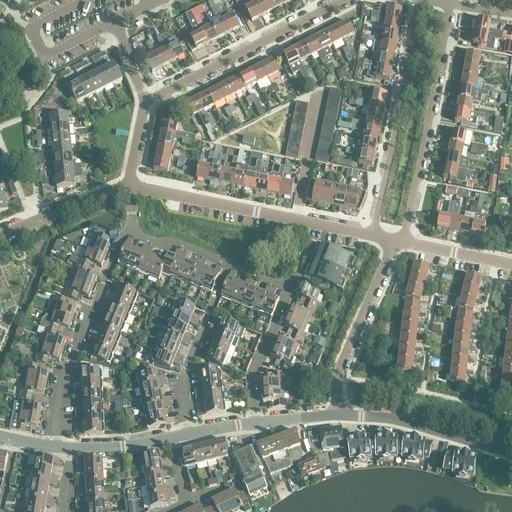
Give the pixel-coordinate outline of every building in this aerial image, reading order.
[(273,11),(267,0),(263,0),(256,4),(263,16),(273,11)] [(284,5),(281,0),(267,0),(273,11),(284,5)] [(219,14),(216,8),(213,1),(208,3),(215,16),(219,14)] [(263,16),(256,4),(245,9),(252,22),(263,16)] [(400,22),(402,10),(388,8),(386,20),(400,22)] [(240,28),(233,15),(222,21),(229,34),(240,28)] [(398,34),(400,22),(386,20),(378,18),(372,17),(371,22),(378,23),(386,25),(384,32),(398,34)] [(489,30),(491,23),(477,20),(475,32),(503,37),(504,32),(489,30)] [(229,34),(222,21),(212,26),(218,39),(229,34)] [(354,35),(348,22),(337,28),(343,40),(347,38),(354,35)] [(218,39),(212,26),(201,32),(207,44),(218,39)] [(343,40),(337,28),(326,33),(332,46),(343,40)] [(167,49),(164,42),(161,36),(160,36),(157,29),(153,31),(159,44),(163,51),(156,55),(163,67),(174,62),(167,49)] [(207,44),(201,32),(185,40),(192,52),(207,44)] [(396,46),(398,34),(384,32),(382,43),(396,46)] [(494,51),(496,40),(502,41),(503,37),(475,32),(473,44),(478,45),(477,48),(494,51)] [(332,46),(326,33),(315,39),(322,51),(332,46)] [(356,55),(351,46),(351,45),(347,38),(343,40),(347,48),(353,60),(355,59),(356,55)] [(329,64),(325,58),(322,51),(315,39),(305,44),(311,57),(317,53),(327,71),(331,69),(328,65),(329,64)] [(394,57),(396,46),(382,43),(380,55),(394,57)] [(184,56),(178,44),(167,49),(174,62),(184,56)] [(311,57),(305,44),(294,50),(300,62),(311,57)] [(353,60),(347,48),(343,50),(346,56),(345,56),(350,69),(353,69),(354,63),(353,60)] [(300,62),(294,50),(283,55),(289,68),(300,62)] [(479,63),(481,55),(468,53),(465,65),(479,67),(486,68),(493,70),(493,69),(494,65),(479,63)] [(163,67),(156,55),(146,60),(152,73),(163,67)] [(392,69),(394,57),(380,55),(378,67),(392,69)] [(279,73),(272,61),(261,66),(268,79),(279,73)] [(123,80),(114,64),(105,68),(113,85),(123,80)] [(477,79),(479,67),(465,65),(463,76),(477,79)] [(268,79),(261,66),(251,72),(257,84),(268,79)] [(390,82),(392,69),(378,67),(376,79),(390,82)] [(113,85),(105,68),(96,73),(104,89),(113,85)] [(257,84),(251,72),(240,77),(246,90),(257,84)] [(104,89),(96,73),(87,78),(95,94),(104,89)] [(376,79),(359,77),(360,75),(356,74),(355,80),(375,83),(376,79)] [(475,90),(477,79),(463,76),(461,88),(475,90)] [(246,90),(240,77),(229,83),(236,95),(246,90)] [(95,94),(87,78),(78,82),(87,99),(95,94)] [(87,99),(78,82),(69,87),(77,103),(87,99)] [(236,95),(229,83),(219,88),(225,101),(236,95)] [(225,101),(219,88),(208,94),(214,106),(225,101)] [(488,97),(489,93),(482,91),(475,90),(461,88),(459,99),(472,102),(480,103),(482,96),(488,97)] [(341,97),(342,91),(330,89),(329,95),(341,97)] [(385,107),(387,95),(374,92),(371,104),(385,107)] [(214,106),(208,94),(197,99),(204,112),(214,106)] [(340,103),(341,97),(329,95),(328,101),(340,103)] [(204,112),(197,99),(186,105),(193,117),(204,112)] [(470,113),(472,102),(459,99),(457,111),(470,113)] [(339,109),(340,103),(328,101),(327,107),(339,109)] [(307,111),(309,105),(297,102),(295,108),(307,111)] [(270,109),(268,104),(259,109),(261,114),(270,109)] [(382,119),(385,107),(371,104),(369,116),(382,119)] [(237,114),(233,106),(229,108),(232,114),(233,116),(237,114)] [(337,115),(339,109),(327,107),(325,113),(337,115)] [(306,117),(307,111),(295,108),(294,114),(306,117)] [(478,114),(470,113),(457,111),(455,123),(476,126),(477,119),(484,120),(485,116),(478,114)] [(336,121),(337,115),(325,113),(324,119),(336,121)] [(305,123),(306,117),(294,114),(293,120),(305,123)] [(69,126),(68,116),(50,117),(51,128),(69,126)] [(380,131),(382,119),(369,116),(366,128),(380,131)] [(496,117),(495,133),(503,133),(504,118),(496,117)] [(335,127),(336,121),(324,119),(323,125),(335,127)] [(304,129),(305,123),(293,120),(292,126),(304,129)] [(175,137),(177,125),(164,122),(161,135),(175,137)] [(334,133),(335,127),(323,125),(322,131),(334,133)] [(70,136),(69,126),(51,128),(52,138),(70,136)] [(302,135),(304,129),(292,126),(290,132),(302,135)] [(377,142),(380,131),(366,128),(364,140),(377,142)] [(464,147),(467,132),(454,129),(451,144),(464,147)] [(332,139),(334,133),(322,131),(320,136),(332,139)] [(301,141),(302,135),(290,132),(289,138),(301,141)] [(173,149),(175,137),(161,135),(159,146),(173,149)] [(71,146),(70,136),(52,138),(53,148),(71,146)] [(331,145),(332,139),(320,136),(319,142),(331,145)] [(254,147),(255,139),(244,137),(243,144),(254,147)] [(300,147),(301,141),(289,138),(288,144),(300,147)] [(375,154),(377,142),(364,140),(361,151),(375,154)] [(330,151),(331,145),(319,142),(318,148),(330,151)] [(299,153),(300,147),(288,144),(287,150),(299,153)] [(461,158),(464,147),(451,144),(448,155),(461,158)] [(72,156),(71,146),(53,148),(54,158),(72,156)] [(170,161),(173,149),(159,146),(156,158),(170,161)] [(329,157),(330,151),(318,148),(317,154),(329,157)] [(297,159),(299,153),(287,150),(285,156),(297,159)] [(372,166),(375,154),(361,151),(359,163),(372,166)] [(328,163),(329,157),(317,154),(316,160),(328,163)] [(459,170),(461,158),(448,155),(446,167),(459,170)] [(73,166),(72,156),(54,158),(55,168),(73,166)] [(168,173),(170,161),(156,158),(154,170),(168,173)] [(290,175),(293,163),(286,161),(284,174),(290,175)] [(209,181),(212,168),(200,165),(197,179),(209,181)] [(74,176),(73,166),(55,168),(56,178),(74,176)] [(456,181),(459,170),(446,167),(443,178),(456,181)] [(220,184),(223,170),(212,168),(209,181),(220,184)] [(232,186),(235,172),(223,170),(220,184),(232,186)] [(244,189),(247,175),(235,172),(232,186),(244,189)] [(256,191),(259,177),(247,175),(244,189),(256,191)] [(493,193),(495,176),(490,175),(487,192),(493,193)] [(75,186),(74,176),(56,178),(57,188),(75,186)] [(268,193),(270,180),(259,177),(256,191),(268,193)] [(279,196),(282,182),(270,180),(268,193),(279,196)] [(291,198),(294,184),(282,182),(279,196),(291,198)] [(323,209),(328,186),(317,183),(317,184),(311,182),(310,186),(307,202),(318,204),(317,207),(318,208),(320,208),(323,209)] [(334,207),(338,188),(328,186),(323,209),(326,210),(329,210),(329,209),(329,206),(334,207)] [(344,214),(349,190),(338,188),(334,207),(339,208),(339,211),(338,211),(338,212),(340,212),(341,213),(344,214)] [(366,197),(367,194),(360,193),(360,192),(349,190),(344,214),(347,214),(349,214),(350,214),(351,211),(359,212),(360,210),(362,208),(363,205),(363,204),(364,202),(365,199),(366,197)] [(479,223),(482,209),(483,202),(484,195),(480,194),(478,208),(476,215),(475,222),(472,236),(484,238),(485,230),(486,225),(485,225),(479,223)] [(0,214),(8,211),(4,201),(0,203),(0,214)] [(456,219),(458,211),(457,211),(459,204),(455,204),(453,210),(452,218),(449,231),(460,233),(463,220),(456,219)] [(491,231),(494,217),(495,210),(490,209),(488,216),(486,216),(485,225),(486,225),(485,230),(491,231)] [(449,231),(452,218),(440,215),(437,228),(449,231)] [(472,236),(475,222),(463,220),(460,233),(472,236)] [(110,247),(102,244),(104,238),(90,233),(88,239),(90,240),(86,250),(106,258),(110,247)] [(128,269),(136,250),(131,248),(133,241),(128,239),(118,265),(128,269)] [(330,267),(336,251),(317,244),(314,252),(315,252),(322,256),(319,262),(330,267)] [(138,273),(149,247),(144,245),(141,253),(136,250),(128,269),(138,273)] [(79,246),(76,255),(83,257),(86,249),(79,246)] [(148,277),(156,259),(151,256),(153,249),(149,247),(138,273),(148,277)] [(102,268),(106,258),(86,250),(83,259),(80,258),(78,264),(91,270),(94,265),(102,268)] [(172,278),(182,252),(177,250),(174,257),(169,255),(158,281),(159,281),(162,274),(172,278)] [(25,258),(23,251),(13,255),(16,262),(25,258)] [(352,267),(356,259),(336,251),(330,267),(341,271),(344,265),(352,267)] [(181,282),(189,263),(183,261),(186,254),(182,252),(172,278),(181,282)] [(158,281),(169,255),(164,253),(161,261),(156,259),(148,277),(158,281)] [(191,286),(202,260),(197,258),(194,266),(189,263),(181,282),(191,286)] [(201,290),(209,272),(203,269),(206,262),(202,260),(191,286),(201,290)] [(324,283),(330,267),(319,262),(316,269),(308,267),(309,267),(308,267),(305,275),(324,283)] [(97,278),(89,275),(91,270),(78,264),(75,271),(78,272),(74,281),(93,289),(97,278)] [(427,278),(428,271),(429,268),(415,264),(412,276),(426,279),(427,278)] [(212,294),(222,268),(217,266),(214,274),(209,272),(201,290),(212,294)] [(345,283),(339,278),(341,271),(330,267),(324,283),(343,290),(346,282),(345,283)] [(231,302),(239,284),(233,281),(236,274),(231,272),(221,298),(231,302)] [(479,289),(481,282),(482,279),(467,275),(464,287),(479,290),(479,289)] [(424,290),(425,282),(426,279),(412,276),(409,287),(423,291),(424,290)] [(241,306),(252,280),(247,278),(244,286),(239,284),(231,302),(241,306)] [(251,310),(259,292),(254,289),(256,282),(252,280),(241,306),(251,310)] [(89,299),(93,289),(74,281),(70,290),(68,289),(65,296),(79,301),(81,296),(89,299)] [(138,294),(113,284),(111,289),(118,292),(116,297),(134,305),(138,294)] [(316,302),(320,293),(300,285),(296,295),(304,299),(302,304),(316,310),(319,303),(316,302)] [(261,314),(272,288),(267,287),(264,294),(259,292),(251,310),(261,314)] [(420,302),(423,294),(423,291),(409,287),(406,298),(420,302)] [(476,301),(478,293),(479,290),(464,287),(462,298),(476,302),(476,301)] [(272,318),(279,300),(274,298),(276,290),(272,288),(261,314),(272,318)] [(76,309),(68,307),(69,301),(55,297),(53,303),(56,304),(53,314),(73,320),(76,309)] [(130,315),(134,305),(116,297),(113,303),(106,300),(104,304),(130,315)] [(419,314),(420,302),(406,298),(404,313),(419,315),(419,314)] [(473,313),(475,305),(476,302),(462,298),(459,309),(473,313)] [(193,315),(195,309),(177,302),(173,312),(198,322),(200,318),(193,315)] [(130,315),(104,304),(102,309),(110,312),(107,317),(126,325),(130,315)] [(314,316),(316,310),(302,304),(300,309),(292,306),(288,316),(307,324),(311,315),(314,316)] [(472,325),(473,313),(459,309),(457,324),(472,326),(472,325)] [(198,322),(173,312),(169,322),(187,329),(189,324),(196,327),(198,322)] [(418,326),(419,318),(419,315),(404,313),(403,325),(418,327),(418,326)] [(70,331),(73,320),(53,314),(52,317),(50,316),(47,316),(45,318),(43,319),(42,321),(40,327),(45,329),(60,333),(61,328),(70,331)] [(304,334),(307,324),(288,316),(284,327),(292,330),(290,335),(304,341),(306,335),(304,334)] [(122,335),(126,325),(107,317),(105,323),(98,320),(96,324),(122,335)] [(235,337),(239,327),(223,320),(220,326),(218,325),(216,329),(235,337)] [(185,335),(187,329),(169,322),(164,332),(190,342),(192,338),(185,335)] [(122,335),(96,324),(94,329),(102,332),(99,337),(118,345),(121,338),(122,335)] [(470,337),(471,329),(472,326),(457,324),(455,336),(470,338),(470,337)] [(416,337),(417,330),(418,327),(403,325),(401,337),(416,338),(416,337)] [(66,341),(58,339),(60,333),(45,329),(43,336),(46,336),(43,346),(63,352),(66,341)] [(231,347),(235,337),(216,329),(214,334),(217,335),(215,340),(231,347)] [(190,342),(164,332),(160,342),(179,349),(181,344),(188,347),(190,342)] [(301,347),(304,341),(290,335),(288,340),(279,337),(275,348),(295,355),(299,346),(301,347)] [(469,349),(470,341),(470,338),(455,336),(454,348),(469,350),(469,349)] [(114,355),(118,345),(99,337),(97,343),(90,340),(88,344),(114,355)] [(316,337),(314,344),(325,346),(327,339),(316,337)] [(415,349),(416,341),(416,338),(401,337),(400,348),(415,350),(415,349)] [(227,357),(231,347),(215,340),(212,346),(210,345),(208,349),(227,357)] [(177,355),(179,349),(160,342),(156,352),(182,362),(184,358),(177,355)] [(114,355),(88,344),(86,349),(93,352),(91,358),(96,360),(110,365),(114,355)] [(60,363),(63,352),(43,346),(40,356),(37,355),(35,361),(50,366),(51,360),(60,363)] [(291,365),(295,355),(275,348),(271,358),(279,361),(277,367),(291,372),(293,366),(291,365)] [(414,360),(415,353),(415,350),(400,348),(399,360),(414,361),(414,360)] [(468,360),(469,353),(469,350),(454,348),(453,359),(468,361),(468,360)] [(223,367),(227,357),(208,349),(206,354),(209,355),(206,361),(223,367)] [(182,362),(156,352),(152,362),(171,370),(173,364),(180,367),(182,362)] [(466,372),(467,364),(468,361),(453,359),(451,371),(466,373),(466,372)] [(412,373),(413,365),(414,361),(399,360),(397,372),(412,373)] [(46,385),(48,374),(39,373),(41,367),(26,364),(24,371),(27,371),(25,381),(46,385)] [(102,381),(102,370),(74,371),(74,376),(82,376),(82,382),(102,381)] [(222,381),(220,370),(193,374),(193,379),(201,378),(202,384),(222,381)] [(511,370),(504,370),(502,381),(511,382),(511,370)] [(465,384),(466,376),(466,373),(451,371),(450,383),(465,384)] [(166,381),(165,377),(158,378),(156,372),(155,372),(148,374),(137,376),(139,387),(166,381)] [(283,390),(283,380),(285,380),(285,373),(270,374),(270,380),(262,381),(262,392),(283,390)] [(44,396),(46,385),(25,381),(23,391),(21,391),(19,397),(34,400),(35,394),(44,396)] [(103,392),(102,381),(82,382),(83,387),(75,388),(75,393),(103,392)] [(161,394),(160,388),(167,386),(166,381),(139,387),(141,398),(161,394)] [(223,392),(222,381),(202,384),(203,389),(195,391),(196,396),(223,392)] [(511,394),(511,382),(502,381),(501,393),(511,394)] [(284,400),(283,390),(262,392),(263,403),(272,402),(272,408),(287,407),(287,400),(284,400)] [(103,402),(103,392),(75,393),(75,398),(83,397),(83,403),(103,402)] [(225,402),(223,392),(196,396),(197,400),(204,399),(205,405),(225,402)] [(171,403),(170,398),(162,399),(161,394),(141,398),(143,408),(171,403)] [(40,418),(42,407),(33,405),(34,400),(19,397),(18,403),(15,402),(13,413),(19,414),(40,418)] [(104,413),(103,402),(83,403),(84,409),(76,409),(76,414),(104,413)] [(226,413),(225,402),(205,405),(206,411),(198,412),(199,417),(226,413)] [(165,415),(164,409),(172,407),(171,403),(143,408),(146,419),(165,415)] [(104,424),(104,413),(76,414),(76,419),(84,419),(84,425),(104,424)] [(38,429),(40,418),(19,414),(17,424),(14,424),(13,431),(28,433),(29,427),(38,429)] [(175,424),(174,419),(166,420),(165,415),(146,419),(148,430),(175,424)] [(104,435),(104,424),(84,425),(84,431),(77,431),(77,436),(104,435)] [(344,453),(341,429),(328,431),(328,428),(320,429),(323,456),(328,454),(327,453),(330,452),(331,455),(344,453)] [(330,466),(328,454),(323,456),(320,429),(308,431),(310,444),(315,458),(305,462),(296,465),(296,466),(297,465),(301,477),(330,466)] [(300,447),(296,432),(257,446),(263,461),(264,461),(299,448),(300,447)] [(402,457),(404,441),(397,440),(397,438),(391,438),(390,436),(383,436),(383,438),(376,438),(376,440),(376,457),(376,458),(380,458),(380,463),(394,463),(394,458),(397,458),(397,457),(402,457)] [(376,457),(376,440),(369,440),(369,438),(362,439),(361,437),(354,438),(354,440),(348,441),(350,461),(354,460),(354,465),(368,463),(368,459),(371,458),(371,457),(376,457)] [(429,461),(433,445),(425,444),(426,442),(419,441),(419,439),(412,438),(412,440),(405,439),(404,441),(402,457),(402,459),(405,460),(405,464),(419,466),(419,461),(423,462),(423,460),(429,461)] [(228,458),(224,441),(218,442),(217,440),(212,441),(217,460),(228,458)] [(217,460),(212,441),(208,442),(208,445),(203,446),(207,463),(217,460)] [(207,463),(203,446),(197,448),(196,445),(192,446),(197,466),(207,463)] [(197,466),(192,446),(187,448),(187,450),(181,452),(186,469),(197,466)] [(253,473),(263,469),(254,447),(231,457),(243,484),(244,483),(250,496),(267,489),(261,475),(255,478),(253,473)] [(305,462),(299,448),(264,461),(270,475),(271,475),(270,473),(288,466),(289,468),(296,466),(296,465),(305,462)] [(0,471),(4,473),(8,456),(2,454),(3,452),(0,450),(0,471)] [(161,463),(160,457),(167,456),(167,451),(142,455),(143,466),(161,463)] [(474,478),(476,458),(469,457),(470,455),(463,454),(462,456),(455,455),(455,457),(448,456),(444,472),(453,473),(453,475),(456,475),(456,480),(469,482),(470,477),(474,478)] [(60,466),(61,461),(36,457),(35,468),(52,470),(53,465),(60,466)] [(103,470),(102,459),(77,460),(77,466),(85,465),(86,471),(103,470)] [(170,473),(169,468),(162,469),(161,463),(143,466),(145,477),(170,473)] [(51,476),(52,470),(35,468),(33,478),(58,482),(58,477),(51,476)] [(104,481),(103,470),(86,471),(86,477),(78,477),(78,482),(104,481)] [(164,484),(163,479),(171,477),(170,473),(145,477),(147,487),(164,484)] [(57,487),(58,482),(33,478),(31,489),(48,492),(49,486),(57,487)] [(104,492),(104,481),(78,482),(79,487),(86,487),(87,493),(104,492)] [(174,494),(173,489),(165,490),(164,484),(147,487),(149,498),(174,494)] [(47,497),(48,492),(31,489),(29,499),(54,504),(55,499),(47,497)] [(251,511),(243,494),(238,497),(235,491),(223,496),(230,511),(251,511)] [(105,503),(104,492),(87,493),(87,499),(79,499),(79,504),(105,503)] [(168,506),(167,500),(174,499),(174,494),(149,498),(150,509),(168,506)] [(230,511),(223,496),(212,501),(215,508),(209,510),(210,511),(230,511)] [(53,509),(54,504),(29,499),(27,510),(38,511),(44,511),(46,507),(53,509)] [(129,511),(137,511),(137,501),(129,501),(129,511)] [(105,511),(105,503),(79,504),(80,509),(88,509),(87,511),(105,511)]
